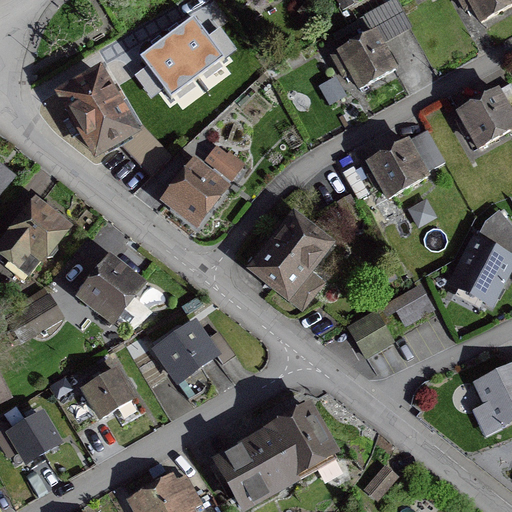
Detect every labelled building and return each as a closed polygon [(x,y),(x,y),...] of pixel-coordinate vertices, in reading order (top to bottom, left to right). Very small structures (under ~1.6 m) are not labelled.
[(511,0),(456,0),(464,13),(471,9),(480,24),(511,6),(511,0)] [(392,2),(378,10),(392,36),(406,28),(392,2)] [(170,95),(223,54),(194,17),(175,31),(159,43),(141,57),(170,95)] [(350,76),(358,91),(394,71),(373,35),(331,59),(342,80),(350,76)] [(97,76),(60,97),(95,156),(132,134),(114,105),(117,103),(110,92),(107,93),(97,76)] [(463,138),(469,135),(477,150),(511,130),(511,91),(509,87),(458,115),(463,125),(457,128),(463,138)] [(171,158),(142,126),(121,146),(150,177),(171,158)] [(428,174),(443,165),(426,133),(368,166),(373,175),(367,178),(373,189),(379,185),(387,201),(425,180),(417,165),(422,163),(428,174)] [(239,169),(223,156),(213,168),(229,181),(239,169)] [(193,168),(165,203),(195,227),(223,192),(193,168)] [(361,220),(349,197),(336,204),(349,227),(361,220)] [(34,205),(0,249),(0,257),(27,279),(43,258),(45,260),(51,259),(56,253),(55,247),(53,246),(66,230),(34,205)] [(511,254),(511,224),(499,210),(483,223),(474,242),(509,260),(511,254)] [(266,257),(254,273),(301,310),(317,290),(302,278),(327,247),(293,221),(265,257),(266,257)] [(474,242),(451,287),(489,306),(511,262),(509,260),(474,242)] [(130,300),(140,289),(108,264),(98,277),(91,272),(81,284),(88,290),(80,299),(112,324),(115,320),(130,332),(149,315),(130,300)] [(387,266),(378,271),(385,284),(394,279),(387,266)] [(387,318),(397,313),(405,328),(431,313),(417,289),(382,309),(387,318)] [(48,298),(22,314),(36,337),(62,321),(48,298)] [(391,343),(375,315),(347,331),(364,359),(391,343)] [(192,326),(155,352),(178,384),(215,358),(192,326)] [(511,370),(478,387),(498,427),(511,420),(511,370)] [(113,373),(84,391),(101,420),(131,402),(113,373)] [(0,380),(0,404),(9,400),(0,380)] [(246,438),(250,444),(216,464),(243,511),(279,492),(275,486),(293,476),(297,482),(334,461),(330,455),(332,454),(307,411),(270,432),(267,426),(246,438)] [(9,435),(27,465),(57,447),(39,417),(9,435)] [(376,502),(395,479),(384,469),(364,492),(376,502)] [(184,479),(171,487),(168,483),(129,506),(132,511),(189,511),(199,507),(184,479)]
